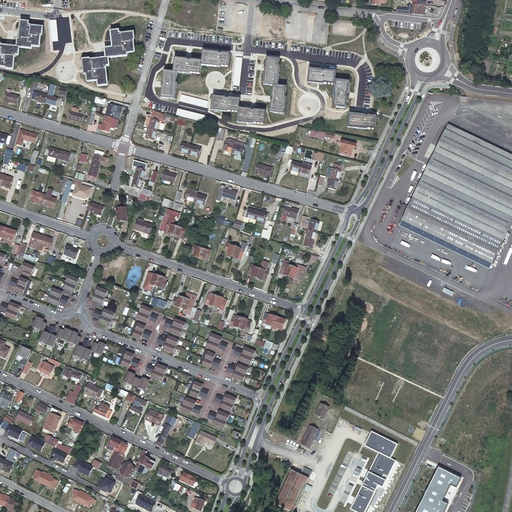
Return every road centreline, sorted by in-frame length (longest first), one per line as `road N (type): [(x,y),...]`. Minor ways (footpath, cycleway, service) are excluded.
road 1 (secondary): [(244,484),(274,398),(360,211)]
road 2 (residential): [(0,374),(227,484)]
road 3 (residential): [(352,210),(124,147)]
road 4 (unclassified): [(511,339),(481,350),(461,372),(393,511)]
road 5 (residential): [(78,311),(91,328),(265,400)]
road 6 (residential): [(306,311),(115,245)]
road 7 (secondary): [(415,74),(352,210)]
road 8 (secondary): [(360,211),(428,78)]
road 9 (residential): [(410,51),(387,39),(370,16),(289,2)]
road 10 (residential): [(124,147),(0,111)]
